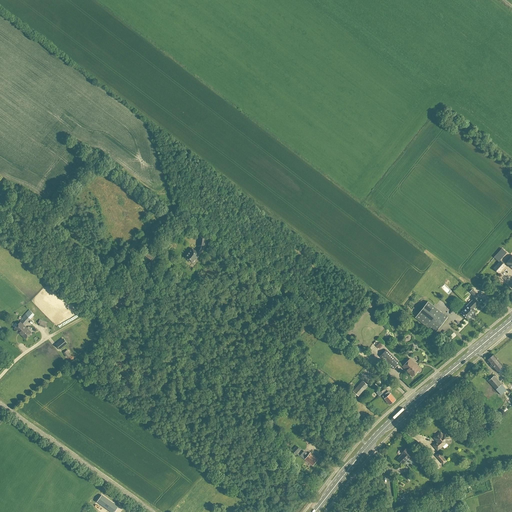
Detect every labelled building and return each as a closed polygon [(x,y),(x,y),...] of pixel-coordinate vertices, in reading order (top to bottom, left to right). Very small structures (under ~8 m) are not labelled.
[(205,247),(206,240),(206,237),(199,236),(198,246),(199,246),(199,247),(196,250),(195,250),(192,248),(185,257),(192,263),(196,257),(197,258),(200,254),(200,253),(203,249),(203,247),(205,247)] [(155,256),(147,250),(143,255),(151,262),(155,256)] [(500,261),(494,268),(499,272),(505,265),(500,261)] [(153,268),(150,262),(144,265),(147,271),(153,268)] [(478,294),(474,291),(472,288),(469,291),(475,297),(478,294)] [(468,304),(473,309),(479,303),(474,298),(468,304)] [(447,317),(428,302),(415,317),(435,333),(448,317),(447,317)] [(473,309),(468,304),(466,306),(467,307),(466,307),(461,313),(467,319),(475,311),(476,311),(475,310),(475,311),(473,309)] [(31,310),(27,314),(31,318),(35,314),(31,310)] [(27,316),(21,322),(25,325),(30,319),(27,316)] [(19,333),(26,339),(31,332),(20,322),(14,329),(15,330),(15,331),(16,332),(17,332),(19,333)] [(99,328),(95,332),(98,337),(103,333),(99,328)] [(64,340),(57,346),(60,349),(67,343),(64,340)] [(386,350),(380,356),(393,369),(392,369),(393,369),(399,363),(399,362),(386,350)] [(497,372),(503,366),(494,356),(487,361),(497,372)] [(412,376),(420,369),(410,359),(402,366),(412,376)] [(498,391),(503,387),(501,384),(502,384),(494,376),(488,381),(495,389),(496,389),(498,391)] [(362,380),(353,391),(358,396),(368,385),(362,380)] [(390,394),(388,392),(382,396),(384,399),(389,405),(395,400),(390,394)] [(482,419),(478,423),(483,428),(485,427),(489,431),(491,428),(482,419)] [(283,435),(274,429),(271,433),(280,439),(283,435)] [(433,446),(437,450),(450,439),(444,433),(442,435),(440,433),(436,436),(438,439),(436,440),(437,442),(433,446)] [(295,455),(300,449),(297,446),(292,451),(295,455)] [(401,453),(403,454),(398,459),(402,464),(407,459),(409,457),(413,461),(416,457),(412,453),(412,454),(406,448),(401,453)] [(312,466),(318,459),(310,453),(309,455),(304,451),(300,456),(312,466)]
